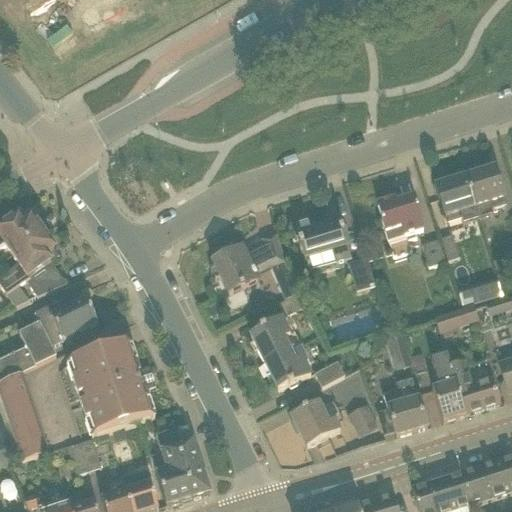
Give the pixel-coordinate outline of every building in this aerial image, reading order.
[(46,0),(29,0),(22,5),(33,20),(51,7),(46,0)] [(131,38),(145,54),(205,0),(97,0),(131,38)] [(507,209),(495,171),(465,181),(478,223),(494,218),(492,214),(507,209)] [(465,181),(435,190),(447,228),(462,223),(463,227),(478,223),(465,181)] [(418,218),(419,217),(414,200),(395,206),(394,202),(378,207),(383,223),(381,224),(388,245),(423,234),(418,218)] [(0,253),(5,250),(13,260),(43,238),(32,222),(28,224),(24,218),(20,221),(19,221),(0,234),(0,233),(0,253)] [(306,263),(308,262),(314,279),(344,269),(343,265),(351,263),(340,226),(314,234),(312,228),(294,233),(300,252),(302,252),(306,263)] [(27,286),(52,267),(51,266),(55,262),(51,256),(54,254),(43,238),(13,260),(19,269),(0,283),(0,290),(16,313),(29,306),(19,291),(27,286)] [(453,238),(441,242),(448,266),(460,262),(453,238)] [(220,282),(229,299),(258,284),(255,278),(271,270),(284,266),(276,239),(262,243),(263,247),(244,256),(242,252),(213,267),(215,271),(211,274),(212,275),(215,282),(215,283),(220,282)] [(440,247),(424,252),(429,271),(446,266),(440,247)] [(376,292),(367,263),(348,268),(357,297),(376,292)] [(38,301),(67,288),(55,271),(29,289),(38,301)] [(459,288),(460,303),(486,301),(485,290),(497,290),(497,286),(459,288)] [(299,298),(279,307),(285,321),(306,312),(299,298)] [(489,320),(511,313),(511,299),(485,307),(489,320)] [(51,323),(63,347),(98,329),(86,305),(67,315),(62,305),(50,311),(55,320),(51,323)] [(218,306),(206,313),(210,320),(222,314),(218,306)] [(475,310),(435,321),(441,342),(453,338),(452,333),(479,326),(475,310)] [(382,331),(379,315),(341,320),(343,336),(382,331)] [(282,322),(260,333),(261,335),(250,340),(264,367),(289,354),(283,344),(290,340),(282,322)] [(52,352),(39,328),(19,338),(26,352),(0,364),(0,373),(5,384),(24,376),(56,361),(52,352)] [(402,335),(385,340),(395,373),(412,368),(402,335)] [(124,432),(154,422),(146,395),(150,393),(144,373),(139,375),(130,348),(68,368),(93,442),(112,436),(124,432)] [(289,391),(311,380),(302,363),(295,366),(289,354),(264,367),(278,395),(288,390),(289,391)] [(422,358),(412,361),(416,376),(426,373),(422,358)] [(432,393),(443,426),(466,419),(458,396),(450,371),(446,360),(431,365),(440,391),(432,393)] [(511,363),(499,368),(507,391),(511,388),(511,363)] [(314,379),(322,392),(345,380),(338,366),(314,379)] [(492,385),(472,392),(464,366),(450,371),(458,396),(466,419),(499,409),(492,385)] [(51,457),(24,376),(5,384),(0,386),(0,398),(3,409),(22,466),(51,457)] [(383,398),(388,414),(377,417),(384,440),(395,437),(396,441),(427,431),(419,403),(418,403),(412,383),(397,388),(398,394),(383,398)] [(328,428),(318,408),(291,421),(307,452),(340,435),(335,424),(328,428)] [(357,440),(377,430),(367,409),(347,419),(357,440)] [(192,445),(188,431),(168,437),(172,451),(176,450),(180,462),(197,457),(193,445),(192,445)] [(127,442),(124,432),(112,436),(115,446),(127,442)] [(168,437),(156,440),(167,475),(156,478),(166,511),(193,503),(180,462),(176,450),(172,451),(168,437)] [(89,476),(102,472),(93,443),(80,447),(89,476)] [(76,480),(89,476),(80,447),(67,451),(76,480)] [(193,503),(203,499),(203,497),(206,491),(208,491),(197,457),(180,462),(193,503)] [(471,510),(492,503),(511,496),(511,461),(494,468),(461,478),(471,510)] [(126,487),(150,479),(145,465),(121,473),(126,487)] [(463,511),(469,510),(471,510),(461,478),(442,484),(446,499),(431,504),(433,511),(463,511)] [(131,511),(126,494),(126,495),(123,483),(108,488),(112,499),(101,502),(104,511),(131,511)] [(442,484),(412,494),(417,511),(433,511),(431,504),(446,499),(442,484)] [(131,511),(158,511),(150,487),(126,494),(131,511)] [(96,511),(94,505),(85,508),(81,496),(65,501),(69,511),(96,511)] [(37,499),(24,502),(27,511),(35,511),(41,510),(37,499)] [(397,511),(393,499),(357,510),(357,511),(397,511)] [(69,511),(65,501),(44,508),(45,511),(69,511)]
